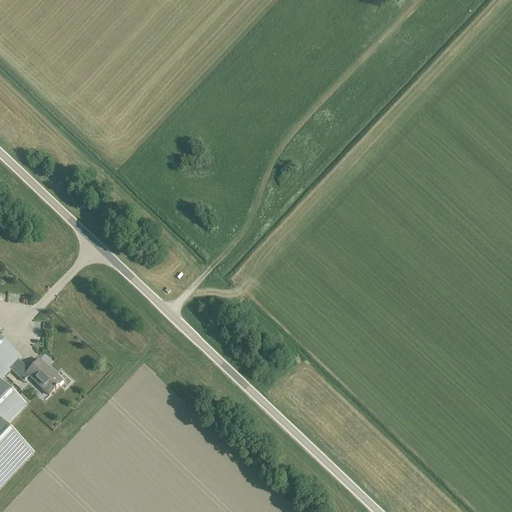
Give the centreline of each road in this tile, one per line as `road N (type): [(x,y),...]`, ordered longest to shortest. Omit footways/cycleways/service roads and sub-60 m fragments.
road 1 (tertiary): [(375,511),(0,152)]
road 2 (track): [(419,0),(277,151),(250,220),(166,313)]
